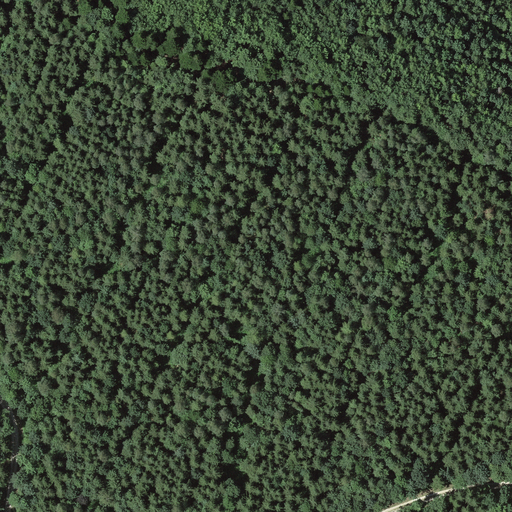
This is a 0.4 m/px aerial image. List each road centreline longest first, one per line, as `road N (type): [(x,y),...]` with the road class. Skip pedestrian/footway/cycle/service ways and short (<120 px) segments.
road 1 (track): [(390,511),(464,486),(511,483)]
road 2 (track): [(8,511),(16,447),(0,395)]
